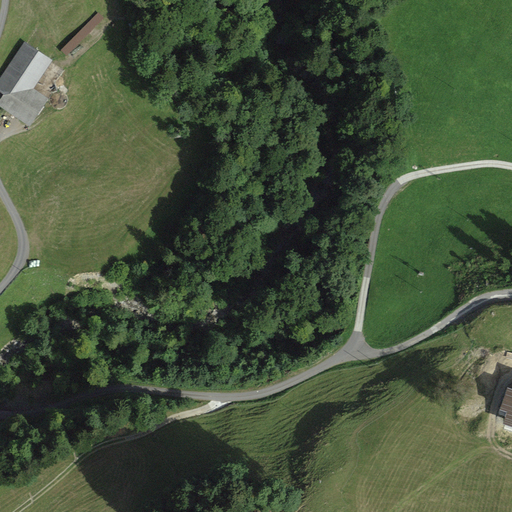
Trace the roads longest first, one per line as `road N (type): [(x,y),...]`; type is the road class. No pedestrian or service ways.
road 1 (unclassified): [(0,414),(123,388),(236,397),(301,377),(353,341),(374,234),(393,186),(426,172),(511,166)]
road 2 (track): [(222,397),(77,459),(18,511)]
road 3 (track): [(344,352),(395,349),(479,302),(511,297)]
